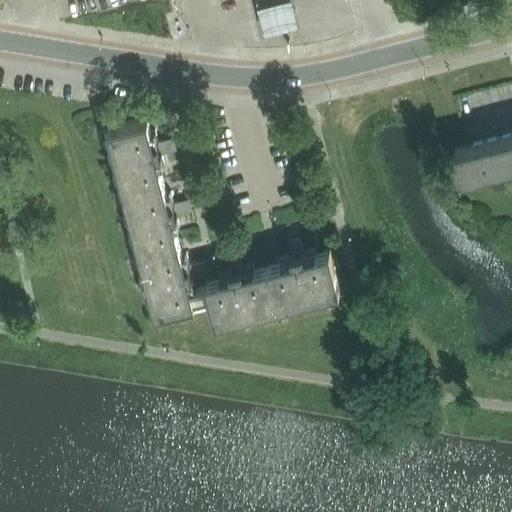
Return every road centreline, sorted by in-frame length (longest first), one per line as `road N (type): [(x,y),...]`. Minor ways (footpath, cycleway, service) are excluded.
road 1 (tertiary): [(386,57),(313,75),(242,79),(0,42)]
road 2 (tertiary): [(509,25),(386,57)]
